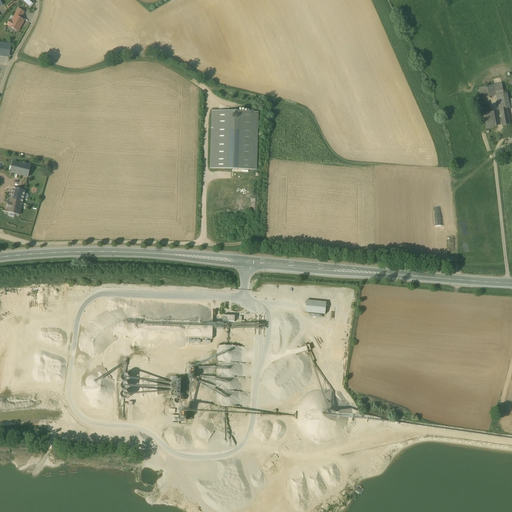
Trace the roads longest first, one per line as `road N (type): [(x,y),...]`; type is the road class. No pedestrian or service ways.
road 1 (track): [(16,54),(70,72),(156,57),(208,83),(306,106),(338,155),(451,167),(458,262)]
road 2 (primary): [(511,284),(143,253),(0,257)]
road 3 (track): [(456,280),(458,262),(218,244)]
road 4 (unclassified): [(0,234),(29,243),(218,244)]
